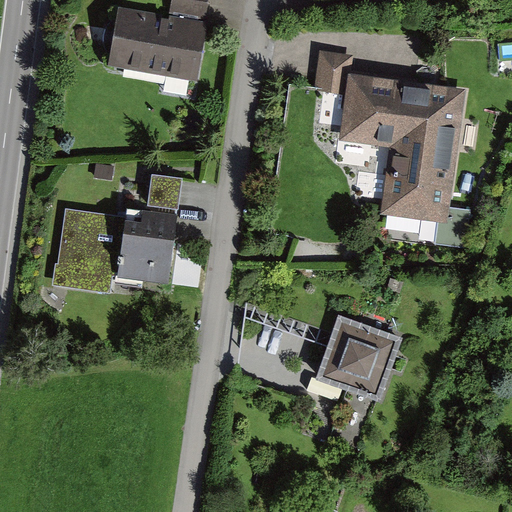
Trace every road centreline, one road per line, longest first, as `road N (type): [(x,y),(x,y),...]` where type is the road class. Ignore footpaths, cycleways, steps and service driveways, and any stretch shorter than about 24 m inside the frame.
road 1 (residential): [(264,0),(192,511)]
road 2 (tertiary): [(24,0),(0,184)]
